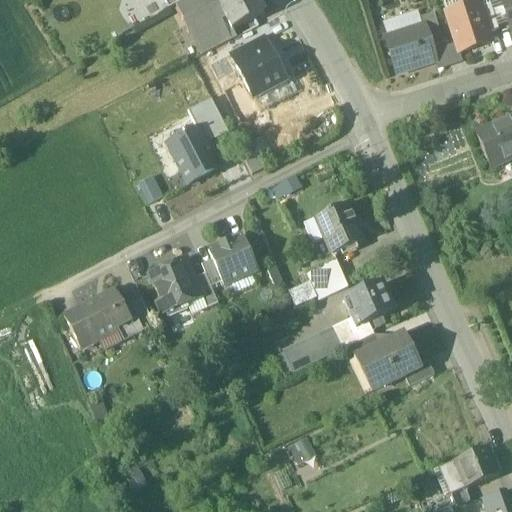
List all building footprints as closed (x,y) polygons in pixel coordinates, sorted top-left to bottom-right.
[(162,0),(169,11),(176,7),(187,0),(162,0)] [(187,0),(176,7),(183,22),(216,3),(214,0),(187,0)] [(256,0),(237,0),(220,9),(231,33),(232,32),(264,16),(256,0)] [(511,0),(502,0),(501,1),(511,35),(511,0)] [(498,32),(491,7),(479,11),(487,35),(498,32)] [(220,9),(185,26),(202,58),(237,40),(232,32),(231,33),(220,9)] [(479,11),(448,20),(459,56),(490,46),(487,35),(479,11)] [(434,16),(420,20),(423,30),(424,29),(432,54),(445,50),(434,16)] [(423,30),(386,42),(397,76),(435,64),(432,54),(424,29),(423,30)] [(263,39),(230,57),(252,100),(286,82),(263,39)] [(187,113),(197,131),(198,130),(207,146),(229,135),(211,101),(187,113)] [(511,120),(475,137),(491,171),(511,162),(511,120)] [(167,146),(189,187),(220,171),(207,146),(198,130),(197,131),(167,146)] [(253,150),(241,156),(254,181),(266,175),(253,150)] [(137,187),(147,207),(162,199),(152,179),(137,187)] [(274,198),(296,189),(293,180),(271,190),(274,198)] [(165,200),(174,220),(194,211),(185,191),(165,200)] [(347,206),(316,220),(324,240),(332,258),(363,244),(347,206)] [(316,220),(303,225),(312,246),(324,240),(316,220)] [(242,239),(208,253),(212,262),(221,284),(224,289),(257,274),(242,239)] [(221,284),(212,262),(201,267),(205,276),(211,289),(221,284)] [(186,263),(149,279),(160,303),(157,307),(160,314),(165,315),(167,320),(188,311),(186,306),(202,300),(194,281),(186,263)] [(336,263),(306,276),(318,303),(348,290),(336,263)] [(205,276),(194,281),(202,300),(207,311),(218,306),(211,289),(205,276)] [(382,286),(343,303),(353,327),(356,333),(369,327),(395,315),(382,286)] [(115,295),(80,313),(96,344),(132,325),(124,311),(115,295)] [(142,302),(124,311),(132,325),(137,322),(142,333),(153,328),(142,302)] [(96,344),(80,313),(64,321),(80,353),(96,344)] [(335,336),(334,337),(341,352),(342,354),(343,353),(349,350),(349,349),(374,337),(369,327),(356,333),(353,327),(335,336)] [(331,331),(283,353),(293,374),(341,352),(334,337),(335,336),(333,332),(332,332),(331,331)] [(374,337),(349,349),(349,350),(355,361),(360,359),(360,358),(379,348),(374,337)] [(379,348),(360,358),(360,359),(376,392),(404,378),(419,371),(418,368),(403,337),(379,348)] [(428,363),(418,368),(419,371),(404,378),(409,389),(434,377),(428,363)] [(295,465),(312,457),(303,440),(286,449),(295,465)] [(442,471),(439,473),(449,499),(450,500),(466,493),(499,479),(488,451),(442,471)] [(449,499),(427,507),(429,511),(448,511),(470,503),(466,493),(450,500),(449,499)] [(511,511),(511,510),(505,494),(483,503),(486,511),(511,511)]
